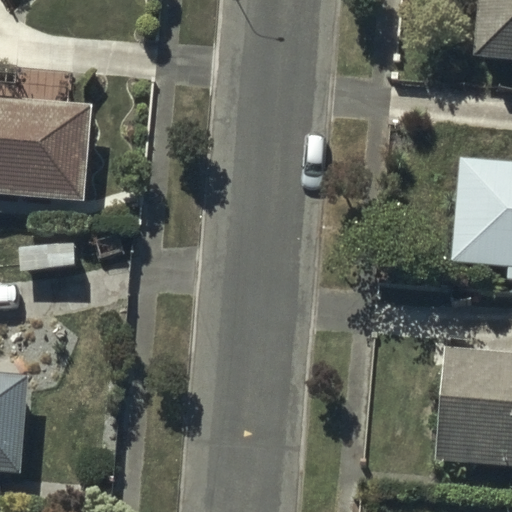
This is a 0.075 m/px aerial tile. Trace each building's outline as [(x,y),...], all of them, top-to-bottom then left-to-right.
[(511,0),(478,0),(473,60),(511,63),(511,0)] [(0,196),(83,205),(91,114),(0,104),(0,196)] [(511,166),(458,162),(450,267),(507,272),(506,282),(511,282),(511,166)] [(511,357),(446,353),(436,465),(511,470),(511,357)] [(0,476),(19,478),(27,380),(0,377),(0,476)]
